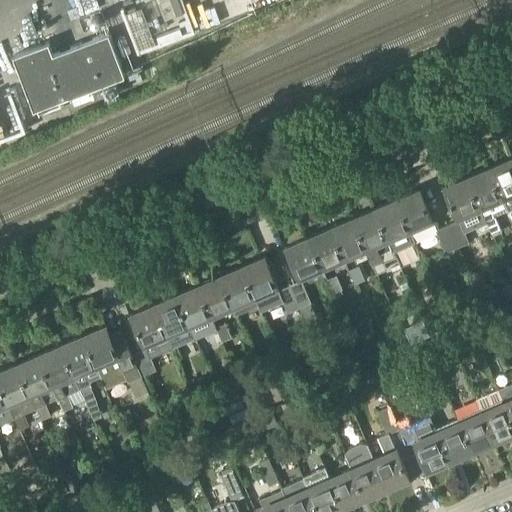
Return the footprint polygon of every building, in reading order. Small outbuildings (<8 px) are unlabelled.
[(108,33),(53,54),(48,42),(12,56),(33,110),(124,75),(108,33)] [(511,160),(511,158),(489,167),(502,196),(508,209),(509,209),(511,215),(511,160)] [(508,209),(502,196),(489,167),(467,176),(480,205),(481,204),(486,217),(492,230),(500,226),(495,215),(508,209)] [(457,245),(466,241),(464,235),(477,230),(468,210),(480,205),(467,176),(445,186),(459,219),(448,224),(457,245)] [(420,189),(397,198),(409,227),(414,237),(436,228),(432,217),(420,189)] [(387,236),(388,236),(409,227),(397,198),(375,208),(387,236)] [(396,256),(388,236),(387,236),(375,208),(353,217),(365,246),(366,245),(378,272),(386,268),(383,261),(396,256)] [(343,255),(365,246),(353,217),(331,226),(343,255)] [(446,250),(457,245),(448,224),(437,229),(446,250)] [(322,265),(343,255),(331,226),(309,236),(322,265)] [(299,274),(322,265),(309,236),(287,246),(299,274)] [(254,294),(255,293),(277,284),(265,255),(242,265),(254,294)] [(255,293),(254,294),(242,265),(221,274),(233,303),(237,314),(259,304),(255,293)] [(349,269),(355,284),(365,280),(359,265),(349,269)] [(211,312),(233,303),(221,274),(199,284),(211,312)] [(327,279),(333,294),(334,293),(341,290),(343,289),(337,275),(327,279)] [(291,283),(300,305),(310,301),(301,279),(291,283)] [(289,310),(300,305),(291,283),(279,288),(289,310)] [(189,322),(211,312),(199,284),(176,293),(189,322)] [(167,332),(189,322),(176,293),(154,303),(167,332)] [(487,308),(499,303),(497,298),(489,295),(482,298),(487,308)] [(154,303),(132,313),(145,348),(134,353),(144,375),(157,370),(151,357),(174,348),(173,346),(167,332),(154,303)] [(452,325),(486,310),(483,303),(448,317),(452,325)] [(502,309),(481,318),(484,327),(506,319),(502,309)] [(435,316),(440,329),(450,324),(445,311),(435,316)] [(478,340),(470,322),(457,327),(465,346),(478,340)] [(216,327),(222,341),(232,337),(226,323),(216,327)] [(106,324),(83,335),(101,375),(101,376),(122,367),(129,382),(130,381),(136,398),(148,393),(122,331),(111,335),(106,324)] [(425,325),(409,331),(413,342),(430,335),(425,325)] [(448,331),(437,336),(445,355),(456,350),(448,331)] [(91,379),(101,375),(83,335),(61,344),(80,388),(82,387),(87,398),(95,395),(90,384),(91,379)] [(74,404),(69,393),(80,388),(61,344),(39,354),(52,383),(58,397),(60,396),(65,408),(74,404)] [(410,365),(425,358),(419,344),(404,351),(410,365)] [(355,350),(340,357),(346,370),(361,364),(355,350)] [(39,354),(17,363),(30,392),(41,419),(51,416),(46,402),(58,397),(52,383),(39,354)] [(301,358),(290,362),(294,374),(306,369),(301,358)] [(389,376),(383,360),(374,363),(381,379),(389,376)] [(0,385),(7,402),(30,392),(17,363),(0,370),(0,385)] [(325,385),(330,399),(344,393),(338,380),(325,385)] [(275,400),(289,395),(284,382),(270,388),(275,400)] [(511,419),(511,383),(498,389),(504,401),(511,419)] [(223,394),(233,419),(249,412),(239,388),(223,394)] [(494,440),(511,431),(511,419),(504,401),(498,389),(477,398),(482,410),(481,410),(494,440)] [(296,398),(282,403),(289,421),(304,415),(296,398)] [(216,426),(229,421),(220,400),(207,405),(216,426)] [(390,405),(400,427),(410,422),(401,400),(390,405)] [(390,405),(378,410),(387,432),(389,431),(390,433),(400,428),(390,405)] [(272,410),(261,415),(267,429),(278,425),(272,410)] [(472,449),(494,440),(481,410),(460,420),(472,449)] [(23,411),(13,415),(19,429),(29,425),(23,411)] [(247,419),(236,424),(243,439),(253,435),(247,419)] [(451,458),(472,449),(460,420),(438,429),(438,430),(451,458)] [(427,468),(451,458),(438,430),(438,429),(434,421),(411,431),(427,468)] [(390,433),(389,431),(387,432),(378,436),(385,452),(375,456),(387,486),(410,476),(397,447),(396,447),(390,433)] [(374,457),(368,442),(365,442),(360,442),(351,446),(348,449),(345,452),(351,467),(353,466),(366,495),(387,486),(375,456),(374,457)] [(0,472),(0,473),(10,470),(0,447),(0,446),(1,446),(0,444),(0,472)] [(261,472),(264,470),(273,467),(267,452),(254,457),(261,472)] [(98,466),(89,469),(93,480),(103,477),(98,466)] [(326,511),(343,505),(330,476),(329,476),(325,466),(304,475),(305,477),(308,485),(309,486),(319,511),(326,511)] [(343,505),(366,495),(353,466),(351,467),(330,476),(343,505)] [(71,489),(84,484),(78,467),(65,472),(71,489)] [(269,482),(278,479),(273,467),(264,470),(269,482)] [(233,469),(221,474),(232,500),(236,499),(245,496),(233,469)] [(151,489),(144,474),(132,479),(139,494),(151,489)] [(125,489),(119,475),(106,480),(111,494),(125,489)] [(319,511),(308,485),(305,477),(283,486),(283,488),(286,495),(287,495),(293,511),(319,511)] [(56,495),(69,490),(64,479),(51,484),(56,495)] [(50,499),(45,488),(36,492),(41,502),(50,499)] [(293,511),(287,495),(286,495),(283,488),(261,497),(264,505),(255,508),(256,511),(293,511)] [(66,497),(67,499),(72,511),(90,511),(81,491),(66,497)] [(206,495),(197,499),(202,511),(211,508),(206,495)] [(56,511),(72,511),(67,499),(53,505),(56,511)] [(241,511),(236,499),(229,500),(224,501),(218,503),(215,506),(213,507),(212,508),(214,511),(241,511)]
